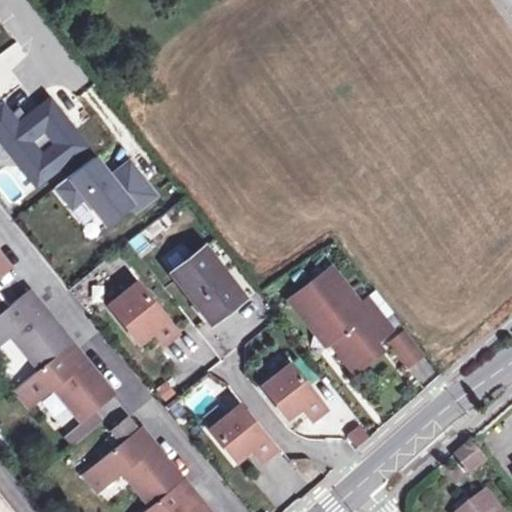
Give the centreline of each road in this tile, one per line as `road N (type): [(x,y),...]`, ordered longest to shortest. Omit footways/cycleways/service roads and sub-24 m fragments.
road 1 (residential): [(0,229),(233,511)]
road 2 (secondary): [(359,484),(511,362)]
road 3 (residential): [(228,369),(292,448),(338,455),(359,484)]
